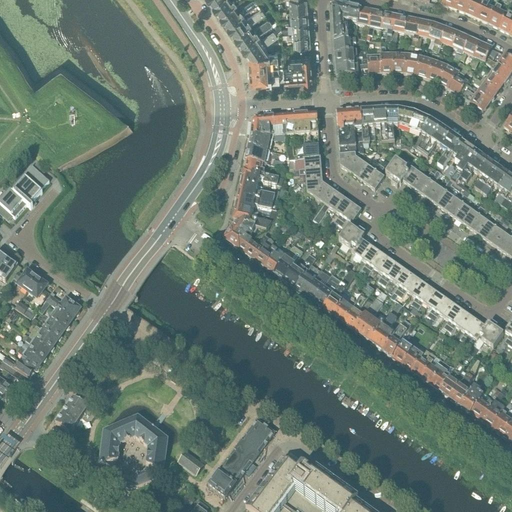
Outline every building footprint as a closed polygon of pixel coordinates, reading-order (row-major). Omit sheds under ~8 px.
[(217,0),(212,4),(213,4),(213,6),(215,9),(216,9),(219,14),(233,4),(239,0),(217,0)] [(233,4),(219,14),(220,15),(220,16),(222,19),(223,20),(227,24),(241,15),(257,3),(258,3),(256,0),(249,0),(239,7),(240,9),(238,10),(233,4)] [(279,7),(279,12),(307,10),(306,0),(285,0),(286,9),(284,9),(282,7),(279,7)] [(443,0),(441,6),(453,11),(458,0),(443,0)] [(458,0),(453,11),(464,15),(471,0),(458,0)] [(472,0),(471,0),(464,15),(476,20),(485,0),(479,0),(478,3),(472,0)] [(485,0),(476,20),(487,25),(495,11),(489,8),(492,0),(485,0)] [(499,1),(495,11),(487,25),(499,31),(506,15),(500,12),(504,3),(501,2),(499,1)] [(257,3),(241,15),(227,24),(227,25),(227,27),(229,30),(231,30),(234,35),(253,22),(265,13),(261,7),(261,8),(257,3)] [(335,5),(332,8),(334,43),(348,42),(347,29),(343,29),(342,17),(345,6),(343,6),(341,7),(335,5)] [(345,6),(342,17),(343,29),(347,29),(350,23),(354,24),(357,25),(360,11),(347,8),(346,6),(345,6)] [(290,16),(291,23),(292,23),(308,21),(307,10),(279,12),(273,12),(278,19),(281,19),(281,16),(290,16)] [(363,29),(360,41),(363,42),(366,42),(367,37),(368,35),(372,13),(367,12),(366,10),(363,10),(362,11),(360,11),(357,25),(357,26),(364,27),(364,29),(363,29)] [(378,14),(372,13),(368,35),(367,37),(373,38),(373,34),(370,33),(372,28),(381,31),(384,16),(382,15),(382,14),(379,13),(378,14)] [(511,15),(507,13),(506,15),(499,31),(509,37),(511,30),(511,15)] [(392,40),(396,18),(384,16),(381,31),(388,32),(386,44),(389,44),(391,45),(392,40)] [(236,40),(238,40),(241,45),(255,36),(270,26),(273,24),(268,18),(256,27),(253,22),(234,35),(234,37),(236,40)] [(405,35),(408,21),(396,18),(392,40),(391,45),(395,45),(398,34),(405,35)] [(409,21),(408,21),(405,35),(411,37),(409,47),(414,48),(421,23),(415,22),(415,21),(409,19),(409,21)] [(281,35),(290,35),(309,33),(308,21),(292,23),(291,23),(288,23),(289,31),(281,31),(281,35)] [(429,41),(434,26),(431,26),(430,24),(428,23),(427,25),(421,23),(414,48),(420,49),(422,44),(419,43),(420,39),(429,41)] [(255,36),(241,45),(242,46),(241,48),(243,50),(245,51),(247,54),(248,55),(268,54),(262,46),(277,36),(270,26),(255,36)] [(446,31),(434,26),(429,41),(435,43),(432,52),(437,54),(439,51),(446,31)] [(457,35),(446,31),(439,51),(440,50),(443,51),(445,51),(446,46),(453,49),(458,35),(457,35)] [(290,35),(286,35),(286,39),(286,40),(293,40),(294,47),(300,46),(310,45),(309,33),(290,35)] [(459,36),(458,35),(453,49),(459,51),(454,61),(459,63),(462,58),(469,41),(463,38),(463,36),(461,35),(459,36)] [(355,42),(348,42),(334,43),(335,55),(354,54),(353,46),(363,46),(363,42),(360,41),(355,41),(355,42)] [(469,41),(460,63),(463,64),(466,56),(474,59),(481,46),(479,45),(478,43),(476,42),(475,43),(469,41)] [(469,68),(469,69),(475,73),(480,62),(485,64),(488,59),(488,57),(491,50),(481,46),(474,59),(469,68)] [(394,58),(393,75),(404,76),(409,47),(405,47),(403,56),(402,56),(402,58),(394,58)] [(416,78),(421,61),(413,59),(414,57),(413,57),(414,48),(409,47),(404,76),(416,78)] [(393,75),(394,58),(386,58),(386,56),(385,56),(385,50),(381,50),(381,52),(381,76),(386,76),(388,77),(390,77),(391,75),(393,75)] [(367,60),(368,66),(368,70),(368,76),(371,76),(371,78),(374,78),(375,76),(381,76),(381,52),(376,52),(377,59),(367,60)] [(268,54),(248,55),(249,69),(283,67),(283,65),(282,53),(268,54)] [(354,54),(335,55),(336,68),(357,67),(356,59),(362,59),(367,58),(367,53),(354,54)] [(427,82),(437,57),(433,55),(431,61),(430,61),(429,63),(421,61),(416,78),(427,82)] [(289,65),(283,65),(283,67),(284,82),(303,81),(305,81),(305,83),(310,82),(310,80),(312,80),(310,57),(288,58),(289,65)] [(439,86),(447,70),(439,67),(440,65),(439,64),(442,59),(437,57),(427,82),(439,86)] [(511,75),(511,61),(505,57),(498,66),(511,76),(511,75)] [(494,72),(491,76),(503,85),(505,85),(511,76),(498,66),(492,62),(488,59),(485,64),(490,68),(494,72)] [(453,73),(447,70),(439,86),(440,87),(440,88),(442,90),(444,89),(449,92),(462,71),(465,66),(461,64),(456,72),(455,72),(453,73)] [(357,67),(336,68),(337,78),(349,77),(349,79),(357,79),(357,77),(362,77),(361,71),(368,70),(368,66),(363,66),(357,67)] [(284,82),(283,67),(249,69),(250,85),(259,84),(259,87),(268,86),(268,83),(284,82)] [(459,98),(466,87),(467,85),(461,81),(466,74),(462,71),(449,92),(453,95),(453,96),(455,98),(457,97),(459,98)] [(477,81),(496,94),(503,85),(491,76),(488,81),(484,78),(481,82),(477,80),(477,81)] [(493,99),(496,94),(477,81),(474,84),(482,89),(477,95),(489,104),(490,103),(492,103),(494,101),(493,99)] [(477,95),(466,87),(459,98),(470,106),(478,111),(477,113),(480,114),(481,113),(482,114),(489,104),(477,95)] [(385,111),(373,112),(374,130),(380,129),(381,145),(388,145),(385,111)] [(386,111),(385,111),(388,145),(388,150),(392,149),(393,144),(394,144),(393,129),(399,129),(398,111),(386,111)] [(398,111),(399,129),(420,136),(430,122),(414,115),(398,111)] [(373,112),(361,113),(362,131),(363,149),(369,149),(368,145),(369,145),(369,137),(375,137),(374,130),(373,112)] [(362,131),(361,113),(339,114),(337,117),(338,133),(354,132),(362,131)] [(317,119),(314,116),(285,118),(286,136),(286,138),(303,137),(303,141),(299,142),(300,148),(311,147),(310,136),(318,136),(317,119)] [(286,136),(285,118),(269,119),(270,137),(274,137),(286,136)] [(256,120),(253,123),(251,137),(255,138),(270,137),(269,119),(256,120)] [(419,138),(412,149),(416,152),(422,155),(440,129),(430,122),(420,136),(425,139),(424,141),(419,138)] [(440,129),(422,155),(427,159),(436,146),(441,150),(451,136),(441,129),(440,129)] [(354,132),(338,133),(339,157),(355,156),(363,155),(363,149),(362,131),(354,132)] [(446,153),(437,166),(442,170),(451,157),(461,143),(451,136),(441,150),(446,153)] [(255,138),(251,137),(250,141),(249,143),(248,146),(249,148),(249,149),(267,153),(270,137),(255,138)] [(477,155),(461,143),(451,157),(456,160),(454,163),(460,167),(457,172),(450,167),(443,177),(453,184),(456,186),(477,155)] [(298,161),(320,159),(319,147),(311,147),(300,148),(287,149),(288,157),(289,161),(298,161)] [(246,161),(263,165),(264,165),(266,158),(268,159),(270,153),(267,153),(249,149),(248,154),(246,155),(245,159),(246,161)] [(477,155),(456,186),(462,190),(464,192),(466,193),(468,190),(464,187),(471,177),(470,177),(473,173),(478,176),(488,162),(483,159),(477,155)] [(340,168),(348,174),(357,161),(355,160),(355,156),(339,157),(340,168)] [(321,171),(320,159),(298,161),(298,171),(305,170),(312,170),(312,172),(321,171)] [(262,171),(263,165),(246,161),(246,162),(244,162),(243,167),(245,167),(244,172),(269,177),(270,174),(264,173),(264,171),(262,171)] [(367,168),(357,161),(348,174),(358,181),(367,168)] [(37,162),(32,167),(42,176),(47,170),(37,162)] [(394,162),(385,176),(393,182),(391,185),(397,189),(399,186),(400,187),(403,183),(410,173),(394,162)] [(479,183),(474,189),(478,193),(476,196),(478,197),(498,169),(488,162),(478,176),(482,179),(480,183),(479,183)] [(372,171),(367,168),(358,181),(365,186),(368,182),(370,182),(373,179),(372,178),(380,166),(377,164),(372,171)] [(384,169),(380,166),(372,178),(373,179),(370,182),(368,182),(365,186),(375,192),(384,179),(379,176),(384,169)] [(31,206),(42,194),(41,193),(49,183),(31,167),(0,202),(0,206),(1,207),(0,207),(0,214),(3,216),(5,214),(10,219),(12,217),(15,220),(26,207),(31,210),(33,208),(31,206)] [(498,169),(478,197),(480,199),(482,195),(487,199),(492,192),(491,191),(494,187),(498,190),(508,176),(498,169)] [(306,175),(306,183),(322,182),(321,171),(312,172),(312,170),(305,170),(298,171),(294,172),(294,177),(301,177),(301,176),(306,175)] [(412,190),(421,178),(411,171),(410,173),(403,183),(412,190)] [(241,178),(239,184),(257,188),(259,183),(263,183),(262,184),(280,188),(283,180),(269,177),(244,172),(242,178),(241,178)] [(423,191),(420,196),(429,202),(438,189),(433,186),(441,175),(437,173),(434,176),(426,188),(427,188),(425,192),(423,191)] [(412,190),(420,196),(423,191),(425,192),(427,188),(426,188),(434,176),(431,174),(426,181),(421,178),(412,190)] [(499,197),(495,204),(499,207),(497,211),(498,212),(511,192),(511,178),(508,176),(498,190),(503,194),(500,198),(499,197)] [(322,182),(306,183),(307,193),(317,200),(325,188),(322,185),(322,182)] [(438,189),(429,202),(436,207),(439,203),(441,203),(444,200),(443,199),(453,184),(450,182),(442,192),(438,189)] [(274,192),(273,196),(260,193),(260,194),(256,193),(257,188),(239,184),(238,190),(240,191),(238,197),(276,205),(276,203),(279,193),(274,192)] [(436,207),(445,213),(454,201),(449,198),(454,191),(459,194),(462,190),(456,186),(453,184),(443,199),(444,200),(441,203),(439,203),(436,207)] [(317,200),(325,206),(329,201),(330,202),(336,195),(325,188),(317,200)] [(466,193),(464,192),(462,196),(463,197),(459,204),(454,201),(445,213),(453,219),(456,215),(458,215),(460,212),(459,211),(470,196),(466,193)] [(511,192),(498,212),(500,213),(503,210),(507,213),(511,206),(511,205),(511,204),(511,192)] [(336,214),(345,201),(336,195),(330,202),(329,201),(325,206),(314,222),(319,226),(326,216),(325,215),(329,209),(336,214)] [(453,219),(462,225),(470,212),(466,209),(471,202),(473,204),(476,200),(470,196),(459,211),(460,212),(458,215),(456,215),(453,219)] [(269,224),(271,225),(276,217),(276,205),(238,197),(237,203),(235,203),(234,209),(252,213),(253,207),(257,208),(257,209),(271,212),(269,222),(269,224)] [(353,207),(345,201),(336,214),(340,217),(333,227),(336,230),(339,226),(347,215),(346,214),(348,211),(351,211),(353,207)] [(475,216),(470,212),(462,225),(469,230),(472,226),(474,226),(477,223),(476,223),(484,211),(486,208),(482,205),(475,216)] [(361,212),(353,207),(351,211),(348,211),(346,214),(347,215),(339,226),(343,229),(347,222),(352,225),(361,212)] [(249,226),(261,230),(266,232),(271,225),(269,224),(262,222),(251,220),(252,213),(234,209),(233,214),(235,215),(233,221),(236,221),(237,221),(240,223),(241,222),(246,226),(246,224),(249,226)] [(469,230),(478,237),(487,224),(482,221),(487,214),(484,211),(476,223),(477,223),(474,226),(472,226),(469,230)] [(491,227),(487,224),(478,237),(486,242),(488,238),(491,238),(493,235),(492,234),(503,219),(494,213),(491,218),(495,222),(491,227)] [(488,238),(486,242),(494,248),(503,236),(508,229),(511,225),(506,222),(503,219),(492,234),(493,235),(491,238),(488,238)] [(231,229),(247,240),(248,241),(253,234),(252,234),(253,231),(257,233),(261,230),(249,226),(246,224),(246,226),(241,222),(240,223),(237,221),(236,221),(235,224),(233,223),(231,227),(232,228),(231,229)] [(349,228),(339,241),(353,251),(354,251),(361,241),(362,242),(364,239),(363,238),(365,234),(359,230),(357,233),(349,228)] [(248,241),(247,240),(231,229),(229,233),(227,232),(224,236),(225,238),(223,240),(244,255),(248,249),(247,249),(251,243),(249,241),(248,241)] [(494,248),(502,254),(505,249),(507,250),(509,246),(508,246),(511,240),(511,233),(508,239),(503,236),(494,248)] [(244,255),(253,262),(261,250),(264,246),(269,240),(264,237),(257,247),(251,243),(247,249),(248,249),(244,255)] [(261,250),(253,262),(264,269),(274,256),(277,251),(270,246),(272,243),(271,242),(269,240),(264,246),(261,250)] [(317,240),(313,245),(320,250),(324,245),(317,240)] [(511,240),(508,246),(509,246),(507,250),(505,249),(502,254),(511,260),(511,258),(511,240)] [(353,251),(352,253),(356,256),(353,260),(359,264),(362,260),(371,248),(362,242),(361,241),(354,251),(353,251)] [(331,252),(329,256),(331,258),(341,265),(343,266),(345,262),(335,255),(339,249),(335,246),(331,252)] [(274,256),(264,269),(273,276),(291,250),(287,247),(278,259),(274,256)] [(291,250),(273,276),(283,283),(292,269),(294,266),(298,262),(302,256),(301,255),(302,254),(294,248),(293,249),(292,249),(291,250)] [(380,254),(371,248),(362,260),(366,264),(358,276),(361,279),(373,262),(372,261),(375,258),(377,258),(380,254)] [(373,262),(361,279),(369,284),(372,281),(367,278),(374,269),(378,272),(387,259),(380,254),(377,258),(375,258),(372,261),(373,262)] [(292,269),(283,283),(294,291),(305,276),(315,261),(309,257),(297,273),(292,269)] [(8,259),(0,270),(0,279),(9,287),(10,285),(18,274),(22,269),(13,263),(13,262),(10,260),(9,260),(8,259)] [(396,266),(387,259),(378,272),(383,275),(378,282),(381,285),(389,273),(391,270),(393,270),(396,266)] [(403,271),(396,266),(393,270),(391,270),(389,273),(381,285),(385,287),(390,280),(395,284),(403,271)] [(305,276),(294,291),(304,297),(320,274),(315,270),(311,267),(305,276)] [(340,286),(322,311),(333,318),(348,297),(348,296),(343,293),(356,275),(353,273),(350,271),(341,285),(340,286)] [(394,294),(390,299),(394,302),(397,297),(398,296),(406,285),(405,284),(407,281),(409,281),(412,277),(403,271),(395,284),(399,287),(394,294)] [(18,274),(10,285),(14,288),(16,285),(27,293),(38,279),(33,275),(31,276),(27,273),(24,278),(18,274)] [(320,274),(304,297),(313,304),(327,285),(330,280),(330,279),(321,273),(320,274)] [(398,296),(397,297),(401,299),(406,292),(411,295),(420,283),(412,277),(409,281),(407,281),(405,284),(406,285),(398,296)] [(327,285),(313,304),(322,311),(340,286),(341,285),(331,278),(330,279),(330,280),(327,285)] [(38,279),(27,293),(37,300),(34,303),(40,308),(49,296),(45,293),(49,287),(42,282),(38,279)] [(416,298),(410,306),(414,309),(422,297),(421,296),(424,293),(426,293),(429,289),(420,283),(411,295),(416,298)] [(361,298),(343,325),(353,333),(368,312),(363,308),(365,305),(374,293),(371,291),(368,289),(367,288),(361,298)] [(423,304),(427,307),(436,294),(429,289),(426,293),(424,293),(421,296),(422,297),(414,309),(410,313),(414,316),(423,304)] [(445,300),(436,294),(427,307),(432,310),(427,317),(431,320),(439,308),(438,308),(440,304),(442,305),(445,300)] [(54,297),(52,295),(46,303),(56,311),(72,322),(75,317),(77,317),(80,314),(79,312),(80,311),(74,307),(75,305),(71,302),(70,303),(66,301),(61,307),(60,306),(59,304),(53,299),(54,297)] [(348,297),(333,318),(343,325),(361,298),(356,295),(353,300),(348,297)] [(430,321),(427,325),(431,328),(435,323),(434,322),(439,315),(444,318),(453,306),(445,300),(442,305),(440,304),(438,308),(439,308),(431,320),(430,321)] [(368,312),(353,333),(369,344),(387,320),(380,315),(376,321),(373,319),(383,306),(382,305),(379,303),(376,301),(368,312)] [(31,321),(34,316),(18,305),(15,310),(31,321)] [(461,312),(453,306),(444,318),(448,322),(443,329),(447,331),(455,320),(454,319),(456,316),(459,316),(461,312)] [(56,311),(49,321),(64,332),(65,331),(67,331),(70,328),(69,326),(72,322),(56,311)] [(16,316),(11,312),(7,318),(12,322),(16,316)] [(396,315),(392,312),(387,320),(369,344),(383,353),(396,334),(390,330),(397,321),(393,318),(396,315)] [(456,327),(460,330),(469,317),(461,312),(459,316),(456,316),(454,319),(455,320),(447,331),(451,334),(456,327)] [(61,337),(64,332),(49,321),(44,317),(41,322),(47,327),(43,333),(57,343),(58,342),(60,342),(62,338),(61,337)] [(478,324),(469,317),(460,330),(465,333),(460,340),(463,343),(471,331),(473,328),(475,328),(478,324)] [(396,334),(383,353),(392,360),(401,347),(398,345),(407,332),(412,326),(406,321),(396,334)] [(511,321),(504,332),(509,336),(497,353),(501,355),(508,345),(511,339),(511,321)] [(9,325),(4,322),(0,327),(5,331),(9,325)] [(475,345),(474,347),(479,350),(479,351),(484,344),(493,350),(503,337),(502,336),(495,331),(497,328),(491,323),(489,326),(487,326),(485,329),(486,329),(475,345)] [(463,343),(460,348),(463,350),(467,345),(469,342),(475,345),(486,329),(485,329),(478,324),(475,328),(473,328),(471,331),(463,343)] [(36,328),(29,338),(49,353),(50,352),(52,352),(54,349),(54,347),(57,343),(43,333),(36,328)] [(26,337),(23,341),(25,343),(29,349),(27,353),(42,364),(42,363),(44,363),(47,360),(46,358),(49,353),(29,338),(26,337)] [(392,360),(411,374),(423,356),(404,343),(401,347),(392,360)] [(473,357),(478,350),(473,346),(468,354),(473,357)] [(42,364),(27,353),(21,349),(18,354),(25,358),(21,364),(19,362),(19,363),(35,374),(35,373),(37,373),(39,370),(38,368),(42,364)] [(423,356),(411,374),(420,380),(436,358),(426,351),(423,356)] [(0,354),(0,361),(2,363),(3,363),(16,372),(29,381),(35,374),(19,363),(17,366),(6,358),(0,354)] [(436,358),(420,380),(430,387),(446,365),(449,359),(446,358),(443,363),(436,358)] [(467,376),(449,401),(460,409),(474,388),(470,385),(473,380),(480,362),(477,360),(467,376)] [(9,375),(12,377),(16,372),(3,363),(0,367),(0,369),(4,372),(9,375)] [(430,387),(439,394),(452,376),(447,373),(450,368),(446,365),(430,387)] [(452,376),(440,394),(449,401),(467,376),(463,373),(464,371),(458,367),(452,376)] [(502,371),(510,377),(511,374),(511,372),(505,368),(502,371)] [(474,388),(460,409),(470,416),(484,396),(478,392),(481,388),(480,387),(489,374),(486,371),(474,388)] [(0,387),(3,383),(9,375),(4,372),(0,377),(0,387)] [(12,377),(16,380),(25,386),(29,381),(16,372),(12,377)] [(3,383),(0,387),(0,399),(6,404),(15,392),(11,388),(16,380),(12,377),(9,375),(3,383)] [(490,400),(484,396),(470,416),(480,423),(500,394),(498,392),(495,396),(494,395),(490,400)] [(480,423),(491,430),(507,407),(500,403),(504,397),(500,394),(480,423)] [(70,434),(87,410),(73,400),(55,424),(70,434)] [(511,407),(509,405),(507,407),(491,430),(501,437),(511,422),(505,418),(511,407)] [(138,418),(103,432),(98,469),(128,492),(163,478),(168,441),(138,418)] [(511,421),(511,422),(501,437),(509,443),(511,445),(511,443),(511,421)] [(275,435),(258,422),(245,438),(251,443),(256,435),(268,444),(275,435)] [(245,438),(216,477),(208,488),(225,501),(268,444),(256,435),(251,443),(245,438)] [(186,455),(181,461),(179,465),(195,478),(203,467),(186,455)] [(276,511),(295,488),(290,485),(298,473),(282,461),(245,511),(246,511),(276,511)] [(301,469),(298,473),(290,485),(295,488),(298,484),(301,486),(297,490),(327,511),(350,511),(356,504),(358,502),(317,472),(317,471),(312,468),(308,474),(301,469)] [(190,508),(195,501),(187,495),(182,502),(190,508)] [(208,511),(208,509),(198,502),(194,507),(197,509),(195,511),(208,511)]
